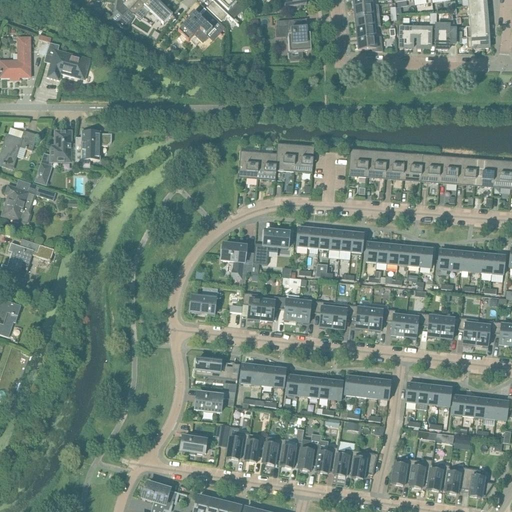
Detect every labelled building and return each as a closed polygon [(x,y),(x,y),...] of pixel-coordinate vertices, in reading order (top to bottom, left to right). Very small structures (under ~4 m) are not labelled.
[(116,12),(122,18),(139,0),(117,0),(116,12)] [(139,1),(140,0),(139,0),(122,18),(116,24),(126,31),(126,30),(134,17),(136,18),(140,22),(149,12),(163,25),(172,16),(172,15),(171,15),(157,2),(157,3),(156,4),(151,0),(150,0),(144,6),(139,1)] [(214,0),(206,9),(221,23),(227,17),(232,22),(233,21),(231,20),(240,11),(234,6),(237,2),(235,0),(214,0)] [(282,0),(283,4),(284,4),(285,10),(291,9),(306,6),(305,0),(306,0),(305,0),(282,0)] [(352,0),(354,8),(372,7),(370,0),(352,0)] [(378,6),(372,7),(354,8),(355,19),(379,17),(378,6)] [(469,17),(469,18),(486,17),(485,6),(468,7),(469,17)] [(219,35),(225,30),(210,15),(205,20),(201,16),(201,17),(199,19),(194,13),(188,19),(189,21),(178,33),(188,43),(195,35),(203,42),(215,30),(219,34),(219,35)] [(379,17),(355,19),(356,30),(374,28),(380,27),(379,17)] [(469,18),(469,29),(487,27),(486,17),(469,18)] [(277,28),(275,28),(275,29),(277,29),(278,39),(288,38),(289,55),(302,54),(311,53),(310,41),(310,37),(310,35),(309,35),(307,36),(307,29),(302,30),(301,21),(287,22),(277,23),(277,28)] [(435,45),(435,51),(448,51),(448,45),(454,45),(454,31),(448,31),(448,27),(436,27),(436,31),(436,45),(435,45)] [(466,39),(487,38),(488,38),(487,27),(486,27),(469,29),(466,29),(466,39)] [(374,28),(356,30),(357,41),(375,39),(374,28)] [(400,30),(399,50),(412,50),(412,44),(417,45),(418,45),(419,31),(400,30)] [(417,45),(417,50),(430,51),(430,45),(435,45),(436,45),(436,31),(419,31),(418,45),(417,45)] [(37,55),(44,57),(48,44),(50,44),(51,39),(40,36),(38,41),(36,49),(39,50),(37,55)] [(375,39),(357,41),(358,52),(372,50),(372,53),(382,54),(381,38),(375,39)] [(488,38),(487,38),(466,39),(467,51),(471,50),(471,52),(471,50),(487,50),(488,51),(488,38)] [(0,62),(0,79),(16,79),(16,82),(19,81),(19,79),(30,79),(30,39),(18,39),(18,63),(0,62)] [(44,63),(51,64),(47,79),(58,82),(60,75),(83,82),(89,63),(69,58),(70,56),(58,52),(59,47),(50,44),(48,44),(44,57),(46,58),(44,63)] [(21,140),(6,136),(0,155),(0,163),(13,168),(19,148),(32,152),(37,137),(24,133),(21,140)] [(44,155),(34,184),(35,184),(40,185),(43,178),(48,179),(52,168),(50,168),(52,164),(70,164),(71,134),(55,133),(55,148),(51,148),(51,158),(44,156),(44,155)] [(100,135),(100,134),(81,133),(81,139),(75,139),(75,164),(80,170),(90,170),(90,162),(100,162),(100,148),(107,148),(111,144),(111,136),(102,136),(100,136),(100,135)] [(257,180),(274,181),(274,182),(277,146),(277,145),(276,157),(259,155),(259,154),(258,154),(256,181),(257,181),(257,180)] [(274,182),(275,182),(276,171),(293,172),(293,174),(295,147),(295,148),(278,147),(278,146),(277,146),(274,182)] [(313,148),(313,150),(296,148),(296,147),(295,147),(293,174),(294,174),(294,173),(311,174),(311,175),(312,175),(314,148),(313,148)] [(350,151),(348,178),(349,178),(349,177),(366,178),(366,179),(368,153),(368,154),(351,153),(351,151),(350,151)] [(240,153),(238,179),(239,179),(239,178),(256,180),(256,181),(258,154),(258,155),(241,154),(241,153),(240,153)] [(366,179),(367,179),(367,178),(384,180),(384,181),(386,154),(386,155),(369,154),(369,153),(368,153),(366,179)] [(385,180),(402,181),(402,182),(404,155),(404,157),(387,155),(387,154),(386,154),(384,181),(385,181),(385,180)] [(405,155),(404,155),(402,182),(403,182),(403,181),(420,182),(420,184),(422,157),(422,158),(405,157),(405,155)] [(421,182),(438,184),(438,185),(440,158),(440,160),(423,158),(423,157),(422,157),(420,184),(421,184),(421,182)] [(441,158),(440,158),(438,185),(439,184),(456,185),(456,186),(458,160),(458,161),(440,160),(441,158)] [(457,185),(474,187),(473,188),(474,188),(476,161),(475,162),(458,161),(459,160),(458,160),(456,186),(457,185)] [(477,161),(476,161),(474,188),(475,188),(475,187),(492,188),(492,189),(494,163),(494,162),(494,164),(477,162),(477,161)] [(493,188),(510,189),(510,191),(511,165),(511,163),(511,164),(511,165),(495,164),(495,163),(494,163),(492,189),(493,189),(493,188)] [(429,187),(429,195),(437,196),(437,188),(429,187)] [(23,212),(22,212),(28,194),(8,188),(5,195),(9,197),(2,217),(19,223),(25,225),(27,224),(29,217),(28,214),(23,212)] [(55,195),(48,192),(36,189),(34,196),(53,202),(55,195)] [(307,250),(309,231),(298,230),(296,248),(307,250)] [(320,232),(309,231),(307,250),(318,251),(320,232)] [(329,252),(330,233),(320,232),(318,251),(329,252)] [(272,233),(265,233),(264,238),(263,246),(255,245),(254,257),(253,265),(252,276),(258,276),(259,266),(267,266),(268,253),(278,254),(278,250),(287,251),(289,235),(272,233)] [(341,234),(330,233),(329,252),(340,253),(341,234)] [(350,254),(352,235),(341,234),(340,253),(350,254)] [(363,236),(352,235),(350,254),(361,255),(363,236)] [(50,263),(54,251),(37,246),(35,253),(11,245),(8,253),(12,254),(7,268),(2,266),(0,271),(0,279),(22,286),(32,257),(50,263)] [(376,265),(377,246),(366,245),(365,264),(376,265)] [(246,275),(252,276),(253,265),(254,257),(253,257),(253,256),(245,255),(246,249),(222,246),(220,262),(233,264),(233,270),(232,270),(231,280),(240,280),(239,288),(244,289),(246,275)] [(388,247),(377,246),(376,265),(386,266),(388,247)] [(397,267),(399,249),(388,247),(386,266),(397,267)] [(410,250),(399,249),(397,267),(408,268),(410,250)] [(419,269),(421,251),(410,250),(408,268),(419,269)] [(432,252),(421,251),(419,269),(430,270),(432,252)] [(437,271),(448,272),(450,253),(439,252),(437,271)] [(461,255),(450,253),(448,272),(459,273),(461,255)] [(459,273),(470,274),(472,256),(461,255),(459,273)] [(483,257),(472,256),(470,274),(481,275),(483,257)] [(481,275),(492,276),(493,258),(483,257),(481,275)] [(505,259),(493,258),(492,276),(503,277),(505,259)] [(281,278),(291,279),(292,273),(292,270),(282,269),(281,278)] [(214,291),(217,291),(218,291),(203,289),(203,290),(206,290),(205,300),(193,299),(191,315),(213,317),(215,301),(213,301),(214,291)] [(27,295),(25,299),(25,301),(31,303),(32,299),(34,299),(34,297),(27,295)] [(247,321),(260,322),(262,302),(263,297),(244,295),(242,307),(249,307),(248,318),(247,321)] [(280,299),(279,311),(285,311),(283,322),(295,323),(298,303),(298,298),(287,296),(287,300),(280,299)] [(274,310),(279,311),(280,299),(274,298),(273,303),(262,302),(260,322),(272,324),(274,310)] [(490,300),(489,307),(497,308),(497,301),(490,300)] [(20,309),(19,309),(0,302),(0,336),(6,338),(11,324),(14,325),(20,309)] [(309,314),(315,315),(316,303),(309,303),(309,304),(298,303),(295,323),(308,325),(309,314)] [(319,329),(332,331),(335,305),(316,303),(315,315),(320,316),(319,329)] [(335,305),(332,331),(344,332),(345,318),(351,319),(352,307),(335,305)] [(355,330),(367,332),(370,311),(359,310),(359,308),(356,308),(353,307),(352,307),(351,319),(356,320),(355,330)] [(381,322),(387,323),(388,312),(381,311),(381,313),(370,311),(367,332),(380,333),(381,322)] [(387,323),(392,324),(390,337),(403,339),(405,319),(394,317),(395,312),(388,312),(387,323)] [(417,327),(422,327),(424,316),(417,315),(417,320),(405,319),(403,339),(415,340),(417,327)] [(430,316),(424,316),(422,327),(428,328),(427,338),(439,340),(442,319),(430,318),(430,316)] [(453,331),(458,332),(460,320),(447,318),(447,320),(442,319),(439,340),(452,342),(453,331)] [(460,320),(458,332),(464,332),(462,346),(475,347),(477,327),(478,322),(460,320)] [(477,327),(475,347),(487,348),(489,335),(494,335),(495,324),(489,323),(488,328),(477,327)] [(498,347),(511,348),(511,337),(511,327),(502,326),(502,325),(495,324),(494,335),(500,336),(498,347)] [(208,363),(197,361),(196,366),(195,366),(195,368),(196,368),(195,377),(205,378),(206,374),(230,377),(230,381),(237,382),(239,370),(227,368),(227,365),(212,363),(212,364),(208,363)] [(239,385),(250,386),(252,368),(241,367),(239,385)] [(250,386),(261,388),(263,369),(252,368),(250,386)] [(261,388),(272,389),(274,370),(263,369),(261,388)] [(285,372),(274,370),(272,389),(283,390),(285,372)] [(286,396),(296,398),(299,379),(288,378),(286,396)] [(296,398),(307,399),(310,380),(299,379),(296,398)] [(344,397),(355,398),(357,380),(346,379),(344,397)] [(307,399),(318,400),(320,382),(310,380),(307,399)] [(355,398),(366,400),(368,381),(357,380),(355,398)] [(366,400),(377,401),(379,382),(368,381),(366,400)] [(318,400),(329,401),(331,383),(320,382),(318,400)] [(390,384),(379,382),(377,401),(388,402),(390,384)] [(331,383),(329,401),(340,403),(342,384),(331,383)] [(226,393),(235,394),(236,386),(227,385),(226,393)] [(405,404),(416,405),(418,387),(407,386),(405,404)] [(416,405),(427,407),(429,388),(418,387),(416,405)] [(427,407),(438,408),(440,389),(429,388),(427,407)] [(449,409),(451,391),(440,389),(438,408),(449,409)] [(220,400),(221,400),(221,401),(234,402),(235,395),(221,394),(221,399),(220,400)] [(220,400),(197,397),(195,413),(219,416),(221,401),(221,400),(220,400)] [(451,417),(462,418),(464,399),(453,398),(451,417)] [(462,418),(473,419),(475,401),(464,399),(462,418)] [(473,419),(484,420),(486,402),(475,401),(473,419)] [(484,420),(495,422),(497,403),(486,402),(484,420)] [(495,422),(506,423),(507,410),(508,404),(507,404),(497,403),(495,422)] [(226,449),(230,428),(220,427),(221,428),(218,448),(226,449)] [(381,438),(383,430),(375,427),(373,436),(381,438)] [(244,463),(249,436),(238,434),(237,442),(229,441),(226,460),(239,462),(239,456),(245,457),(244,463)] [(180,452),(189,454),(189,456),(195,457),(195,455),(204,456),(206,443),(203,442),(204,437),(190,435),(190,436),(191,436),(190,440),(182,439),(180,452)] [(443,436),(436,435),(435,443),(442,444),(443,436)] [(249,436),(244,463),(256,464),(259,445),(248,444),(249,436)] [(263,459),(262,465),(274,467),(275,461),(281,462),(280,468),(284,441),(267,439),(265,446),(264,452),(263,459)] [(469,451),(470,441),(455,439),(454,449),(469,451)] [(284,441),(280,468),(292,470),(293,464),(298,465),(302,444),(284,441)] [(316,468),(319,449),(320,446),(310,445),(310,442),(302,441),(302,444),(298,465),(297,471),(310,473),(311,467),(316,468)] [(339,443),(339,450),(354,452),(355,445),(339,443)] [(338,450),(327,448),(327,450),(319,449),(316,468),(315,474),(327,476),(328,470),(334,471),(333,476),(333,477),(338,450)] [(338,450),(333,477),(345,478),(346,472),(352,473),(351,479),(356,453),(345,451),(345,453),(338,452),(338,450)] [(378,456),(356,453),(351,479),(363,481),(364,475),(373,477),(378,456)] [(413,462),(403,460),(402,462),(395,461),(391,486),(403,487),(404,482),(410,482),(413,462)] [(421,463),(413,462),(410,482),(409,488),(421,490),(422,484),(427,485),(427,491),(431,462),(421,460),(421,463)] [(444,494),(445,494),(449,467),(438,466),(438,468),(431,467),(432,462),(431,462),(427,491),(439,493),(440,487),(445,488),(444,494)] [(449,467),(445,494),(456,496),(457,490),(463,491),(467,470),(456,468),(456,471),(449,470),(449,467)] [(469,498),(481,500),(481,497),(485,498),(493,485),(483,484),(485,475),(477,474),(477,472),(467,470),(463,491),(470,492),(469,498)] [(175,506),(178,494),(147,485),(142,500),(153,504),(150,511),(170,511),(173,505),(175,506)] [(194,511),(205,511),(209,501),(198,499),(194,511)] [(209,501),(205,511),(216,511),(219,504),(209,501)]
